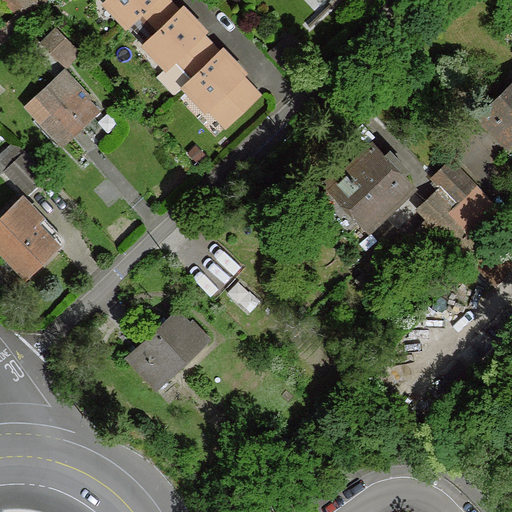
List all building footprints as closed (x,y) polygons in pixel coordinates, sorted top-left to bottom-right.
[(110,0),(108,2),(129,23),(142,11),(154,0),(110,0)] [(181,12),(169,0),(154,0),(142,11),(161,31),(181,12)] [(204,32),(183,10),(181,12),(161,31),(149,44),(169,66),(175,60),(204,32)] [(17,14),(9,21),(16,29),(24,21),(17,14)] [(0,44),(16,29),(9,21),(0,29),(0,44)] [(72,45),(58,32),(46,44),(60,58),(72,45)] [(223,52),(204,32),(175,60),(193,80),(223,52)] [(298,56),(284,41),(273,52),(287,66),(298,56)] [(243,74),(223,52),(193,80),(188,85),(209,107),(243,74)] [(89,97),(66,74),(30,108),(62,143),(98,110),(88,100),(89,97)] [(261,94),(243,74),(209,107),(226,128),(261,94)] [(511,142),(511,86),(481,116),(509,145),(511,142)] [(385,159),(373,147),(331,187),(363,221),(371,229),(414,188),(403,177),(409,171),(391,153),(385,159)] [(49,175),(27,152),(5,172),(28,195),(49,175)] [(508,219),(451,161),(433,177),(443,188),(418,209),(465,258),(508,219)] [(363,221),(331,187),(316,201),(349,235),(363,221)] [(41,218),(23,199),(0,220),(0,245),(28,274),(58,246),(37,223),(41,218)] [(191,324),(179,312),(132,357),(158,385),(209,339),(193,322),(191,324)] [(276,466),(263,454),(246,472),(259,484),(276,466)]
